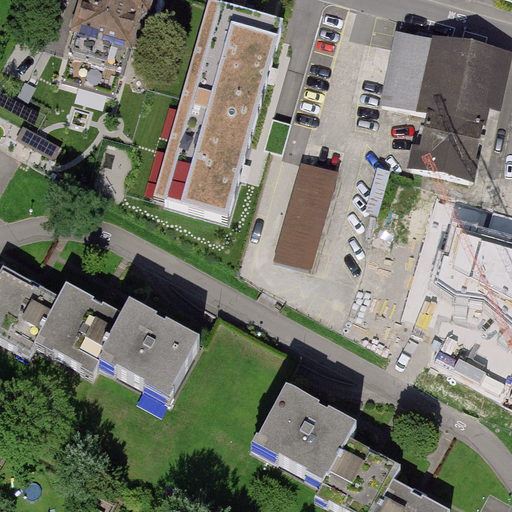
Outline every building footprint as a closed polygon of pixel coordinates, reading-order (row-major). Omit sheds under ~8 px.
[(86,0),(63,85),(116,99),(130,50),(138,52),(152,0),(86,0)] [(284,28),(222,11),(165,207),(229,226),(284,28)] [(386,109),(424,117),(412,171),(470,184),(499,59),(403,36),(386,109)] [(26,133),(20,143),(54,162),(60,152),(26,133)] [(340,178),(302,166),(274,263),(312,276),(340,178)] [(511,239),(454,224),(436,282),(511,322),(511,239)] [(3,261),(0,266),(0,344),(31,362),(39,348),(95,379),(101,369),(172,409),(205,351),(133,312),(129,320),(67,285),(62,294),(3,261)] [(285,403),(253,463),(323,500),(320,505),(333,511),(444,511),(399,487),(404,477),(355,450),(359,443),(285,403)]
